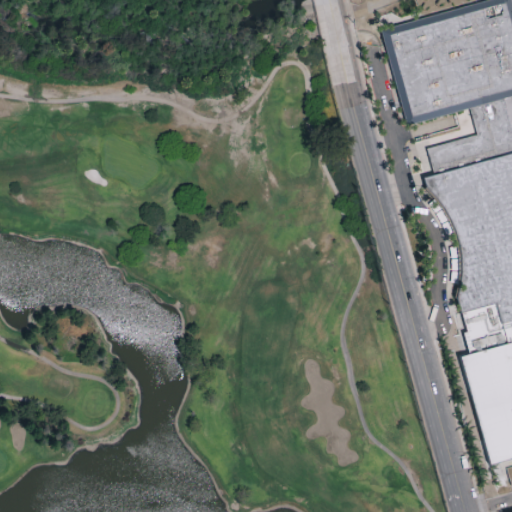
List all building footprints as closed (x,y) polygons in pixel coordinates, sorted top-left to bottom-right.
[(487,0),(380,29),(407,126),(469,109),(504,99),(511,96),(511,3),(511,0),(487,0)] [(476,135),(426,148),(433,174),(511,153),(511,130),(505,104),(504,99),(469,109),(476,135)] [(422,177),(426,187),(435,197),(443,209),(450,223),(457,240),(460,261),(460,276),(458,287),(456,298),(460,312),(494,304),(500,323),(511,319),(511,153),(433,174),(422,177)] [(460,312),(466,332),(462,333),(468,353),(511,341),(511,319),(500,323),(494,304),(460,312)] [(458,356),(488,466),(495,464),(511,459),(511,341),(468,353),(458,356)]
